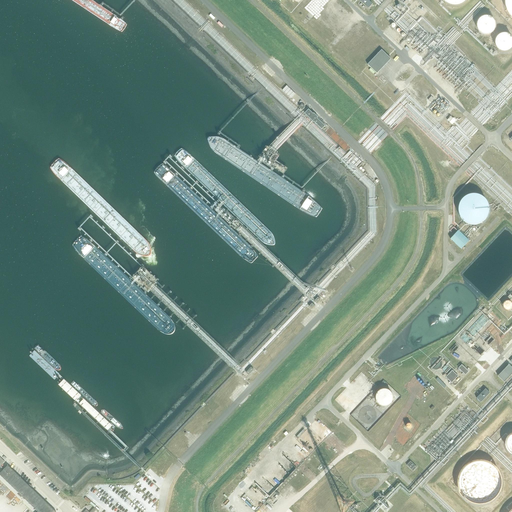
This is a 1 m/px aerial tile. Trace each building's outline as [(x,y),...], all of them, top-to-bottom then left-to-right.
[(359,0),(368,8),(372,4),(368,0),(359,0)] [(495,26),(496,24),(496,22),(495,20),(494,19),(493,18),(492,17),(490,16),(489,15),(487,15),(485,15),(483,16),(482,17),(481,18),(480,19),(479,20),(478,22),(478,24),(478,26),(479,27),(480,29),(481,30),(482,31),(484,32),(486,33),(487,33),(488,33),(490,32),(492,31),(493,30),(494,29),(495,27),(495,26)] [(511,44),(511,38),(511,37),(510,35),(509,34),(507,34),(506,33),(504,33),(502,33),(500,33),(499,34),(497,35),(496,36),(495,38),(494,40),(494,42),(494,44),(495,45),(495,47),(496,48),(498,49),(499,50),(501,51),(503,51),(505,51),(506,50),(508,50),(509,49),(511,47),(511,45),(511,44)] [(381,50),(367,65),(377,74),(391,59),(381,50)] [(388,69),(384,72),(383,71),(382,72),(389,81),(395,77),(388,69)] [(287,87),(282,91),(290,98),(294,93),(287,87)] [(325,126),(308,110),(305,113),(322,129),(325,126)] [(488,211),(488,209),(488,206),(487,203),(485,201),(484,199),(482,197),(479,195),(477,194),(474,194),(471,194),(468,195),(466,196),(463,197),(462,199),(460,201),(459,204),(458,207),(458,209),(458,212),(459,215),(460,217),(462,219),(464,221),(466,223),(469,223),(472,224),(475,224),(477,223),(480,222),(482,221),(484,219),(486,217),(487,214),(488,211)] [(450,239),(454,242),(461,249),(469,241),(458,230),(450,239)] [(459,335),(463,341),(468,337),(464,331),(459,335)] [(475,336),(472,342),(485,349),(489,343),(475,336)] [(511,373),(511,367),(509,364),(498,376),(504,382),(511,373)] [(458,368),(465,375),(469,371),(462,365),(458,368)] [(458,376),(452,370),(452,371),(445,377),(452,383),(458,376)] [(63,377),(57,383),(109,432),(115,426),(63,377)] [(485,388),(476,398),(481,402),(490,393),(485,388)] [(393,400),(393,399),(393,398),(393,396),(392,395),(392,394),(391,393),(390,393),(388,392),(387,392),(385,392),(384,392),(383,393),(382,394),(381,395),(380,396),(380,397),(380,399),(380,400),(380,401),(381,402),(381,403),(382,404),(383,405),(384,405),(386,406),(387,406),(389,405),(390,405),(391,404),(392,403),(393,401),(393,400)] [(0,474),(38,511),(55,511),(56,511),(31,487),(31,486),(30,485),(29,486),(8,465),(4,469),(1,466),(5,462),(0,456),(0,467),(3,470),(0,473),(0,474)] [(501,483),(501,481),(501,477),(500,473),(498,469),(496,468),(495,466),(493,464),(491,463),(488,461),(486,460),(484,460),(480,459),(479,459),(476,460),(473,460),(471,461),(469,462),(467,463),(466,464),(464,465),(463,467),(461,469),(460,470),(459,472),(459,474),(458,476),(458,480),(458,482),(458,485),(459,489),(461,492),(462,494),(464,496),(466,498),(467,499),(471,501),(473,502),(475,502),(477,503),(479,503),(482,503),(484,502),(487,501),(489,500),(491,499),(494,497),(496,495),(497,493),(498,492),(499,489),(500,487),(501,485),(501,483)] [(413,471),(417,467),(410,461),(410,462),(407,464),(407,465),(413,471)]
